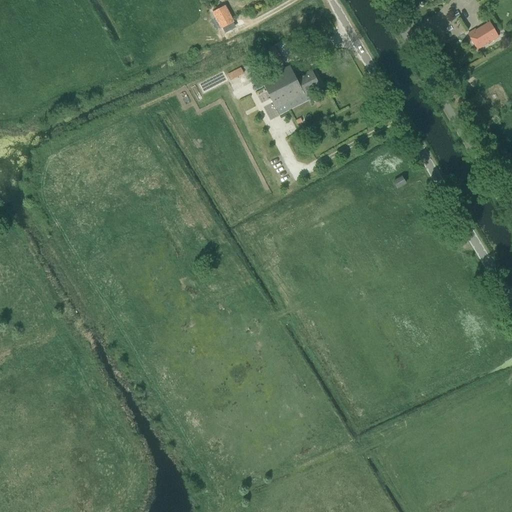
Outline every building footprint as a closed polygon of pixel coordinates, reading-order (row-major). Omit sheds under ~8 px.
[(226,3),(231,14),(236,12),(231,1),(226,3)] [(214,9),(222,25),(233,20),(225,4),(214,9)] [(467,34),(477,51),(499,37),(491,24),(477,33),(475,29),(467,34)] [(290,66),(261,81),(279,115),(307,101),(304,94),(319,86),(311,71),(296,79),(290,66)] [(230,81),(245,74),(242,67),(227,74),(230,81)] [(394,182),(397,188),(405,183),(402,177),(394,182)]
